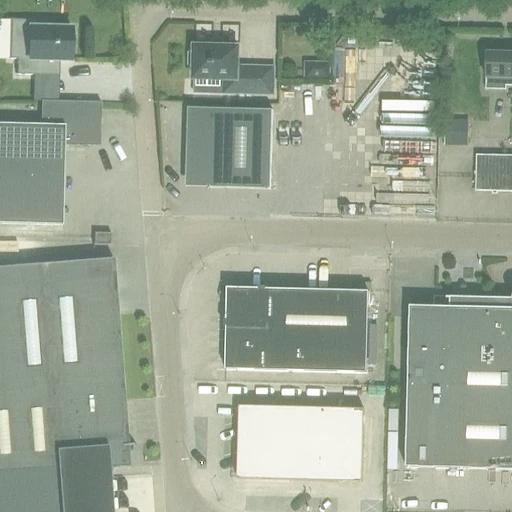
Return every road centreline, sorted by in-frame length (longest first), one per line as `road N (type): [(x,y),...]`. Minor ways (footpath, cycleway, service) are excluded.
road 1 (residential): [(511,19),(134,11),(152,236)]
road 2 (unclassified): [(152,236),(511,243)]
road 3 (unclassified): [(177,511),(152,236)]
